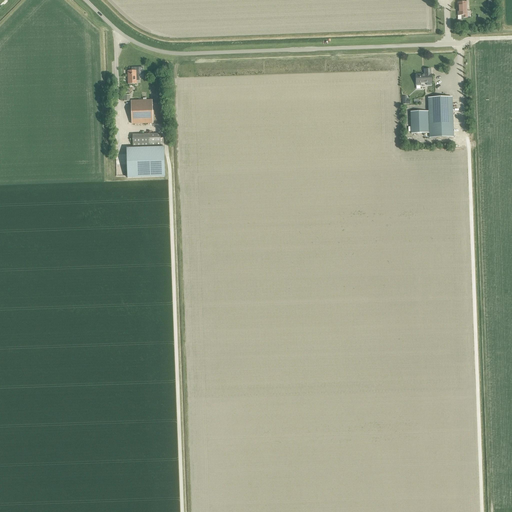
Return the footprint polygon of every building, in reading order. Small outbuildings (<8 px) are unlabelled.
[(466,2),(457,2),(458,15),(462,15),(462,18),(467,18),(467,15),(466,2)] [(131,71),(127,71),(128,84),(137,84),(137,81),(139,81),(139,74),(143,74),(143,67),(140,67),(131,67),(131,71)] [(424,74),(416,75),(416,85),(416,86),(420,85),(420,83),(427,83),(427,85),(431,85),(431,83),(431,74),(431,69),(424,69),(424,74)] [(411,133),(429,133),(429,137),(453,137),(452,97),(428,98),(428,111),(410,112),(411,133)] [(131,101),(132,124),(152,123),(152,100),(131,101)] [(132,135),(133,147),(161,146),(160,134),(132,135)] [(164,175),(163,147),(126,148),(127,162),(127,178),(164,177),(164,175)]
